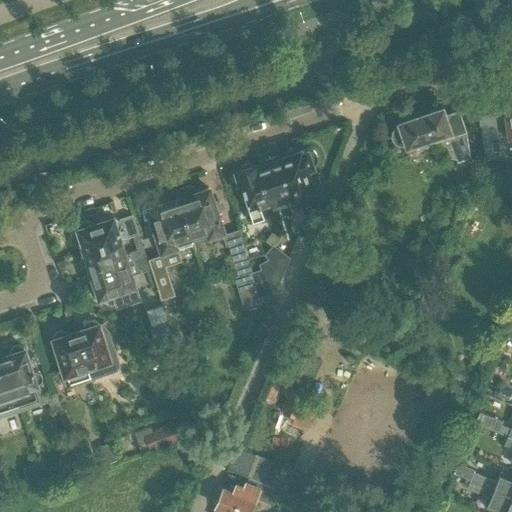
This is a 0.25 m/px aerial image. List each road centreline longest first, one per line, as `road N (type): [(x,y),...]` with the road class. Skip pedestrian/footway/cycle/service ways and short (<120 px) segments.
road 1 (residential): [(201,511),(371,99)]
road 2 (residential): [(18,230),(40,207),(371,99)]
road 3 (primary): [(0,91),(254,0)]
road 4 (primary): [(164,0),(0,58)]
road 5 (residential): [(371,99),(511,43)]
